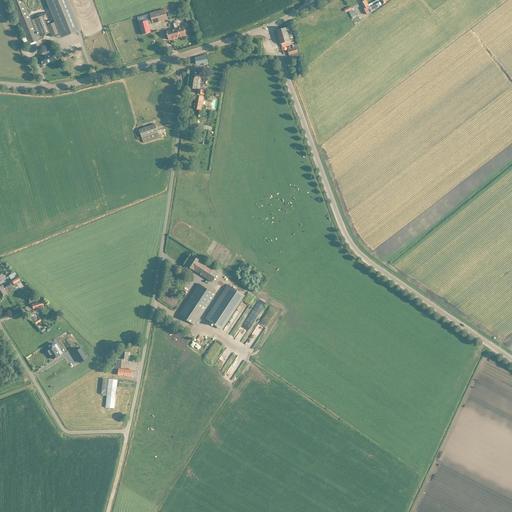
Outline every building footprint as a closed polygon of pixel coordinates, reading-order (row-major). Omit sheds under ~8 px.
[(36,35),(22,0),(10,0),(28,44),(38,40),(42,39),(41,36),(49,33),(51,37),(78,26),(67,0),(44,0),(54,23),(46,26),(42,16),(34,19),(40,33),(36,35)] [(370,6),(366,0),(361,3),(364,9),(370,6)] [(310,9),(312,13),(322,8),(319,4),(310,9)] [(165,10),(150,14),(153,24),(168,20),(165,10)] [(147,21),(139,23),(142,35),(151,33),(147,21)] [(290,26),(286,27),(276,30),(280,44),(294,40),(290,26)] [(184,27),(167,32),(167,34),(167,35),(169,40),(186,35),(184,27)] [(297,52),(296,48),(287,50),(290,59),(296,57),(295,53),(297,52)] [(54,61),(53,57),(56,56),(54,51),(47,54),(46,52),(45,52),(43,53),(42,53),(43,56),(39,57),(42,65),(49,62),(50,63),(54,61)] [(208,62),(206,55),(196,57),(195,58),(196,64),(204,63),(207,62),(208,62)] [(199,73),(192,72),(190,88),(196,89),(197,80),(198,80),(199,73)] [(158,133),(155,124),(140,129),(143,138),(158,133)] [(247,255),(227,284),(228,285),(206,319),(222,329),(244,295),(251,299),(270,270),(247,255)] [(218,273),(200,261),(192,256),(186,265),(211,282),(218,273)] [(21,282),(15,272),(9,276),(15,285),(21,282)] [(3,287),(2,286),(0,286),(0,297),(2,296),(3,297),(4,296),(3,296),(13,289),(9,283),(3,287)] [(215,295),(199,284),(190,297),(178,314),(195,325),(215,295)] [(38,307),(39,309),(44,307),(42,301),(31,304),(32,305),(25,307),(26,310),(27,309),(27,311),(32,309),(32,310),(38,307)] [(28,315),(33,323),(35,322),(37,320),(33,314),(34,314),(33,312),(31,313),(28,315)] [(48,344),(44,347),(47,353),(48,352),(53,359),(62,353),(56,343),(53,345),(52,343),(49,345),(48,344)] [(87,358),(80,348),(73,353),(80,363),(87,358)] [(117,351),(116,360),(116,362),(115,362),(115,363),(116,363),(115,369),(118,369),(118,375),(132,376),(132,370),(121,369),(122,359),(128,360),(129,352),(117,351)] [(226,372),(234,359),(227,355),(219,367),(226,372)] [(114,408),(118,380),(103,378),(101,395),(107,396),(106,407),(114,408)]
